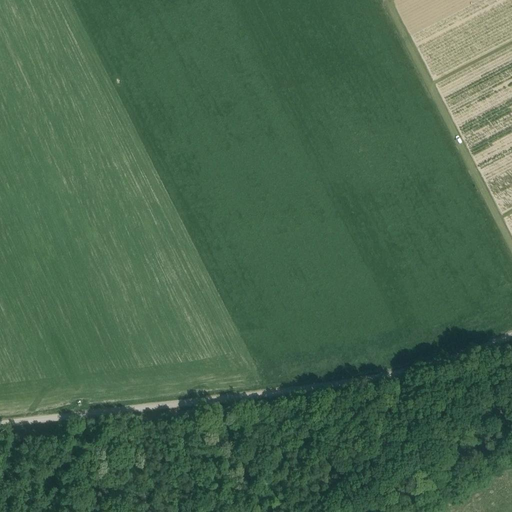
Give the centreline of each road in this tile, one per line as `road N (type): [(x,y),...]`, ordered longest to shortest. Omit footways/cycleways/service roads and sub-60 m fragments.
road 1 (unclassified): [(511,335),(353,381),(0,424)]
road 2 (track): [(258,511),(214,399)]
